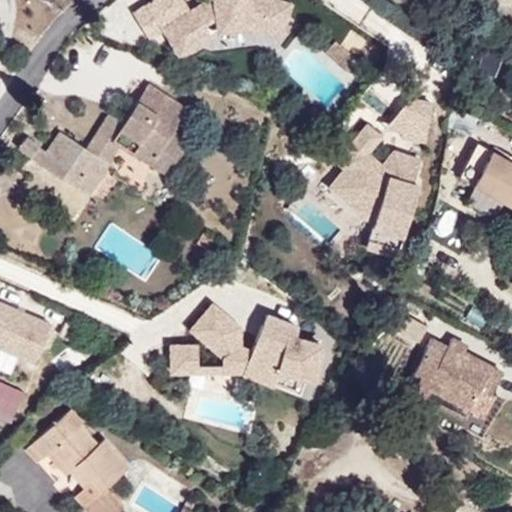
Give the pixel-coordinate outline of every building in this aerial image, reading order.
[(203,0),(157,31),(181,67),(248,23),(266,50),(300,27),(281,0),(203,0)] [(308,48),(328,66),(339,54),(319,36),(308,48)] [(175,132),(159,122),(171,103),(130,77),(107,112),(92,102),(67,141),(95,159),(104,144),(113,129),(140,146),(130,161),(149,173),(175,132)] [(386,124),(385,129),(409,134),(416,96),(393,92),(392,95),(386,124)] [(371,121),(386,124),(392,95),(371,121)] [(365,131),(351,120),(322,156),(330,163),(344,174),(332,189),(362,213),(360,217),(351,241),(382,250),(403,179),(398,177),(403,160),(382,153),(381,156),(372,154),(367,161),(351,148),(365,131)] [(87,179),(98,161),(95,159),(67,141),(48,129),(35,148),(16,132),(5,144),(26,162),(77,194),(87,179)] [(140,146),(113,129),(104,144),(130,161),(140,146)] [(382,153),(403,160),(405,154),(379,145),(372,154),(381,156),(382,153)] [(511,198),(511,163),(483,146),(479,152),(467,145),(449,174),(463,183),(461,186),(505,211),(511,198)] [(96,185),(107,168),(98,161),(87,179),(96,185)] [(360,217),(362,213),(332,189),(344,174),(330,163),(315,181),(329,193),(360,217)] [(207,348),(207,362),(261,376),(264,366),(298,375),(307,340),(280,333),(283,323),(259,314),(255,324),(247,321),(237,349),(224,343),(224,324),(197,301),(177,325),(207,348)] [(406,319),(384,306),(375,323),(396,335),(406,319)] [(0,352),(30,365),(46,327),(0,307),(0,352)] [(251,311),(247,321),(255,324),(259,314),(251,311)] [(439,336),(442,331),(423,322),(419,331),(438,339),(439,336)] [(467,380),(479,354),(439,336),(438,339),(419,331),(406,324),(386,366),(442,392),(451,373),(467,380)] [(183,342),(157,342),(157,367),(183,367),(183,342)] [(442,392),(386,366),(381,377),(437,403),(442,392)] [(54,412),(23,437),(73,501),(92,487),(121,464),(95,431),(89,436),(74,417),(64,425),(54,412)] [(92,487),(73,501),(81,511),(89,511),(104,501),(92,487)] [(174,500),(166,511),(178,511),(183,506),(174,500)]
